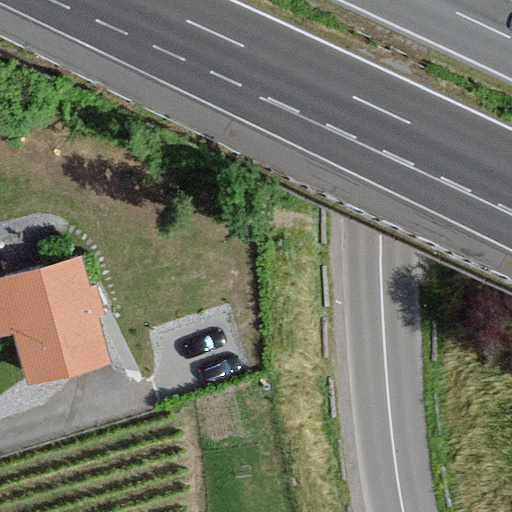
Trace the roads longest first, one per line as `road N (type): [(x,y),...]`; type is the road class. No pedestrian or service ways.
road 1 (tertiary): [(365,0),(384,386),(403,511)]
road 2 (motorway): [(140,0),(511,173)]
